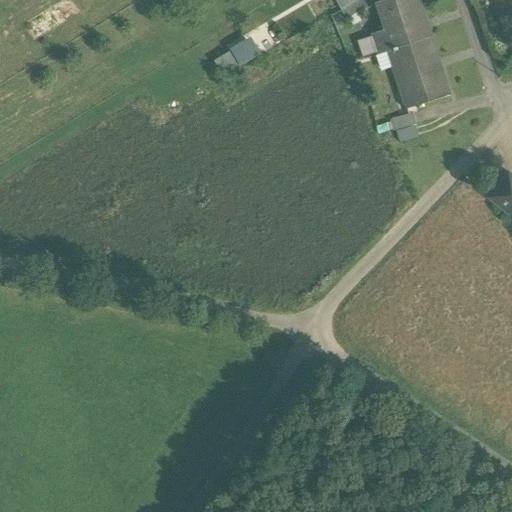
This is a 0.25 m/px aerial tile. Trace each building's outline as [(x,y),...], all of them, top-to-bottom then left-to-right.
[(70,0),(65,0),(23,25),(33,42),(80,15),(70,0)] [(353,0),(333,0),(339,10),(354,1),(353,0)] [(356,0),(354,1),(339,10),(346,21),(355,16),(367,9),(361,0),(356,0)] [(415,0),(395,0),(376,6),(385,33),(376,35),(382,56),(391,53),(409,108),(401,110),(402,111),(447,98),(415,0)] [(355,16),(347,20),(351,28),(359,23),(355,16)] [(229,54),(215,62),(221,72),(235,64),(229,54)] [(411,116),(388,122),(391,133),(414,127),(411,116)] [(511,178),(509,176),(490,198),(511,216),(511,178)]
